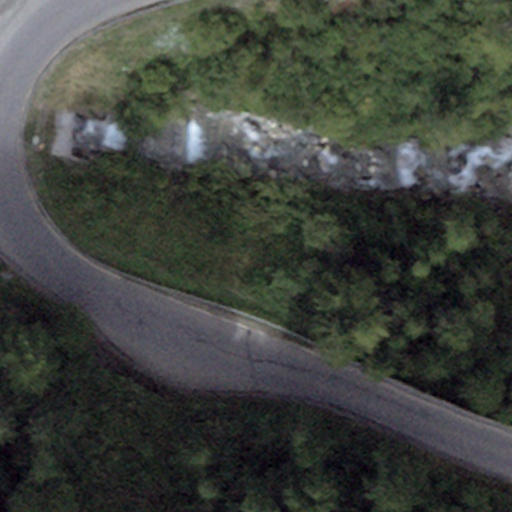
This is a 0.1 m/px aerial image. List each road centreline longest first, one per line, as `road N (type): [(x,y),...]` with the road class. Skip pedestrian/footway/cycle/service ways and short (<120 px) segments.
road 1 (tertiary): [(0,203),(30,261),(71,295),(142,333),(511,461)]
road 2 (tertiary): [(92,0),(23,48),(0,89)]
